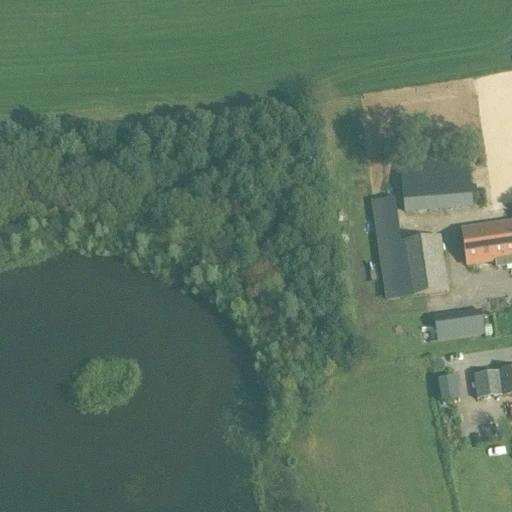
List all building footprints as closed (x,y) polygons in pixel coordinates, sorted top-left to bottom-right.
[(403,216),(473,211),(469,159),(399,164),(403,216)] [(401,243),(394,200),(372,203),(386,302),(448,293),(440,237),(401,243)] [(511,266),(511,223),(462,231),(467,267),(497,263),(498,269),(511,266)] [(483,330),(481,313),(434,320),(437,345),(484,338),(484,340),(492,339),(491,329),(483,330)] [(511,369),(473,375),(476,401),(511,396),(511,369)]
